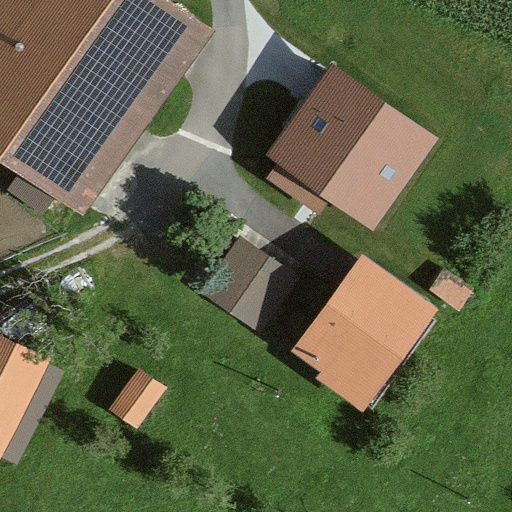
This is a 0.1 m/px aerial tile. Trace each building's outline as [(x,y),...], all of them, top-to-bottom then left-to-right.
[(0,0),(0,164),(81,226),(214,34),(164,0),(0,0)] [(437,195),(329,121),(269,208),(380,284),(437,195)] [(246,247),(210,305),(263,341),(297,284),(246,247)] [(277,363),(357,421),(427,319),(346,266),(277,363)] [(0,469),(49,368),(0,345),(0,469)] [(114,405),(143,426),(172,386),(144,365),(114,405)]
